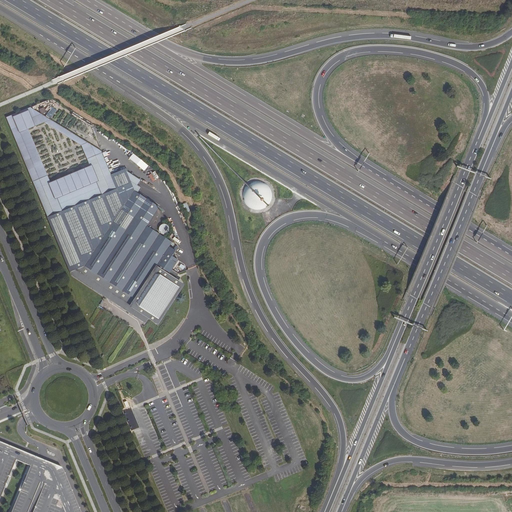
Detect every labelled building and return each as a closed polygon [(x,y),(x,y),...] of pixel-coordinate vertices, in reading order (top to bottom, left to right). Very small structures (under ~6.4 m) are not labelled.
[(47,177),(33,183),(70,272),(73,270),(77,277),(84,281),(84,280),(105,293),(128,308),(128,309),(134,313),(137,309),(156,322),(181,284),(174,280),(178,274),(172,269),(178,260),(172,256),(175,250),(170,247),(172,242),(146,226),(159,207),(139,194),(133,190),(126,172),(125,169),(111,175),(102,154),(88,160),(97,180),(55,198),(47,177)] [(134,162),(141,167),(144,162),(138,157),(134,162)] [(139,194),(142,189),(138,187),(141,182),(126,172),(133,190),(139,194)] [(274,205),(263,176),(238,186),(245,203),(248,202),(252,213),(274,205)] [(0,511),(80,511),(62,469),(0,443),(0,511)]
